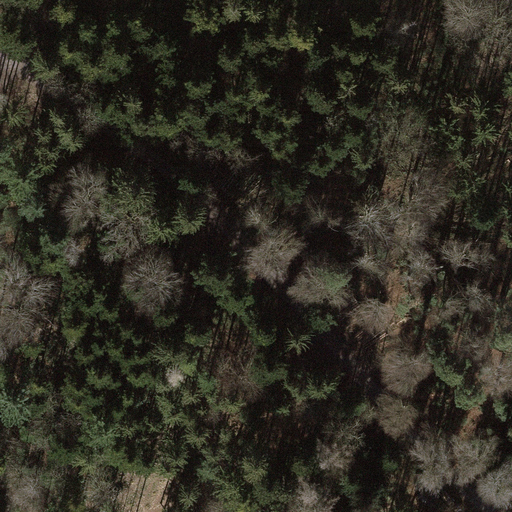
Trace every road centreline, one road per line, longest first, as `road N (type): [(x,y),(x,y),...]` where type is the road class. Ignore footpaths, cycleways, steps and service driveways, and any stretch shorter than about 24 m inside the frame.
road 1 (track): [(0,36),(214,215),(486,511)]
road 2 (track): [(0,394),(34,465),(35,511)]
